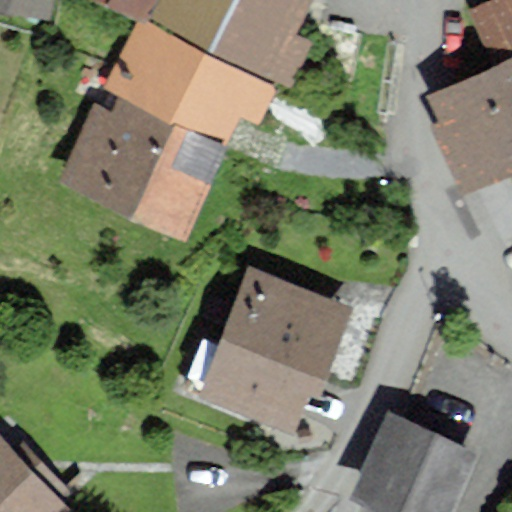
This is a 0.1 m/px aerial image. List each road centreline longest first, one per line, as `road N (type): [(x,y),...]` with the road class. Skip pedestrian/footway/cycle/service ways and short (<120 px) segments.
road 1 (residential): [(312,511),(361,439),(435,269),(463,238)]
road 2 (residential): [(463,238),(428,143),(427,0)]
